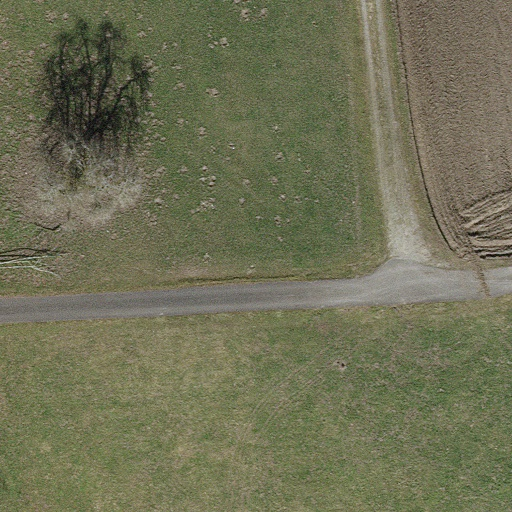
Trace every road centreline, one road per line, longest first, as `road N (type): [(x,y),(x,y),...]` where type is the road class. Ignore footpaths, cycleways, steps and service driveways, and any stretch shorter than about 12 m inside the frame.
road 1 (track): [(511,280),(0,310)]
road 2 (track): [(411,290),(372,0)]
